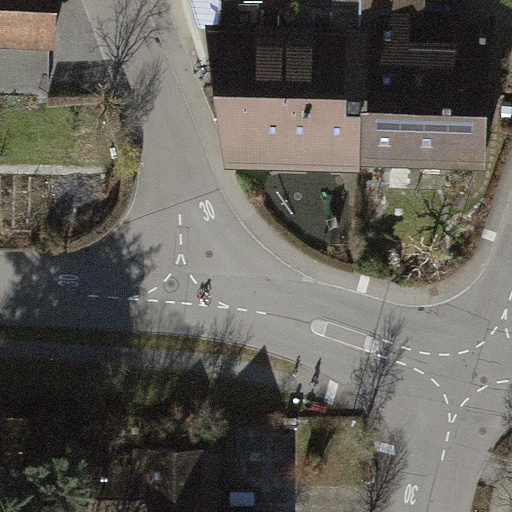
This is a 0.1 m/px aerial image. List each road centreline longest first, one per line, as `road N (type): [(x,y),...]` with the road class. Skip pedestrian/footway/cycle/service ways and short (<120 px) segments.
road 1 (residential): [(177,302),(187,198),(168,114),(115,0)]
road 2 (residential): [(472,376),(274,313),(177,302)]
road 3 (residential): [(177,302),(0,294)]
road 4 (residential): [(472,376),(433,511)]
